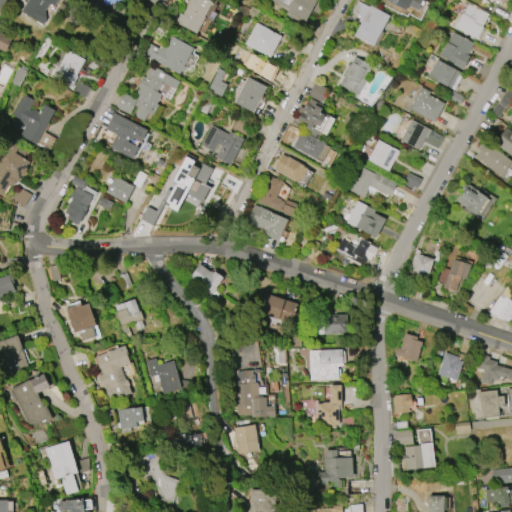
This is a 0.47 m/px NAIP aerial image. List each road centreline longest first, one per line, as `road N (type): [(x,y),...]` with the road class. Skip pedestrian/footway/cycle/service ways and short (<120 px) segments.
road 1 (residential): [(511,40),(373,297),(378,511)]
road 2 (residential): [(511,345),(224,248),(33,244)]
road 3 (residential): [(143,246),(201,316),(208,338),(227,511)]
road 4 (residential): [(33,244),(62,354),(100,437),(108,511)]
road 5 (residential): [(350,0),(224,248)]
road 6 (residential): [(157,0),(43,201),(33,244)]
